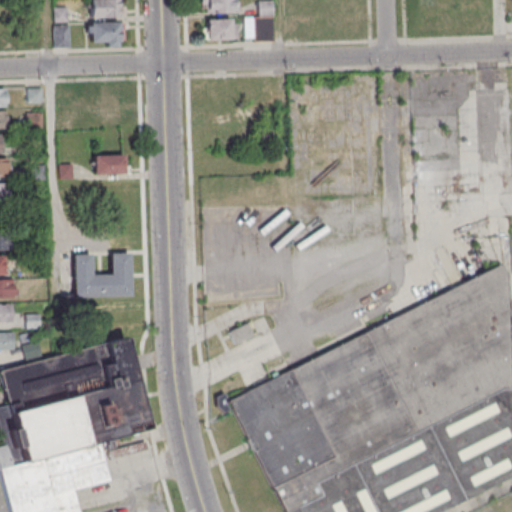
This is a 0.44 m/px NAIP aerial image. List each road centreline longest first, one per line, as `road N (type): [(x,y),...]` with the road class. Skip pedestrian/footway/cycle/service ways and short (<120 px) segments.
road 1 (tertiary): [(204,511),(171,355),(159,0)]
road 2 (residential): [(511,51),(0,68)]
road 3 (residential): [(394,259),(384,0)]
